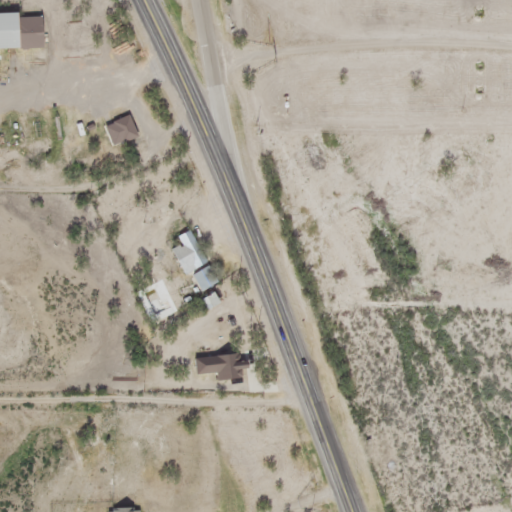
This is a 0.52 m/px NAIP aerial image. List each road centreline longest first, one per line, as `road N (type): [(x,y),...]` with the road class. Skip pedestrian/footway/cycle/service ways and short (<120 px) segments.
road 1 (trunk): [(347,511),(227,169),(144,0)]
road 2 (track): [(0,197),(195,364),(247,511)]
road 3 (residential): [(227,169),(200,0)]
